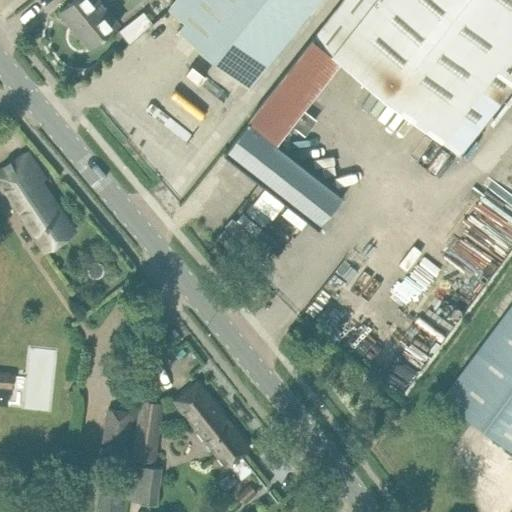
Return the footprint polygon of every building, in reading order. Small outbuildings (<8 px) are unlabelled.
[(71,0),(61,9),(91,46),(119,23),(99,0),(71,0)] [(176,0),(169,9),(185,22),(179,30),(249,86),(318,0),(176,0)] [(511,0),(343,0),(314,37),(334,53),(340,58),(460,153),(511,87),(511,0)] [(129,20),(120,27),(130,39),(139,31),(129,20)] [(340,58),(334,53),(314,37),(247,122),(248,123),(225,153),(319,227),(344,195),(275,141),(340,58)] [(41,181),(44,178),(27,152),(0,170),(0,183),(46,251),(75,231),(41,181)] [(511,305),(443,397),(511,448),(511,305)] [(0,386),(12,388),(14,372),(0,370),(0,386)] [(174,400),(227,465),(250,446),(197,381),(174,400)] [(132,457),(152,461),(162,403),(142,399),(132,457)] [(103,441),(130,445),(135,410),(108,406),(103,441)] [(97,464),(129,469),(132,452),(99,447),(97,464)] [(126,498),(156,503),(162,466),(132,461),(126,498)] [(237,496),(244,503),(255,492),(249,485),(237,496)] [(123,511),(125,493),(100,491),(98,511),(123,511)]
